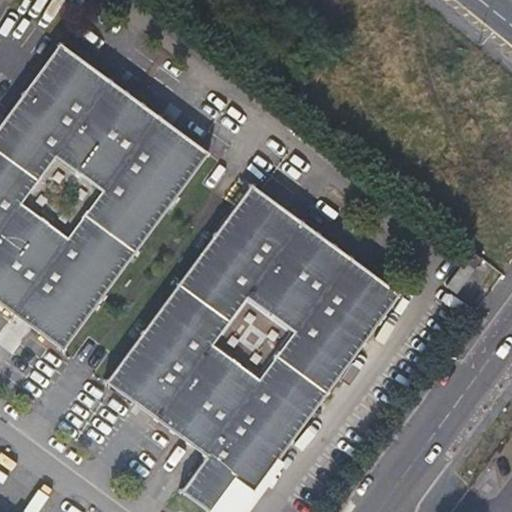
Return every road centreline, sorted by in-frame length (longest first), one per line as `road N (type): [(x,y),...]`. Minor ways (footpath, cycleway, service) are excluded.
road 1 (unknown): [(30,439),(262,114)]
road 2 (secondary): [(374,511),(511,325)]
